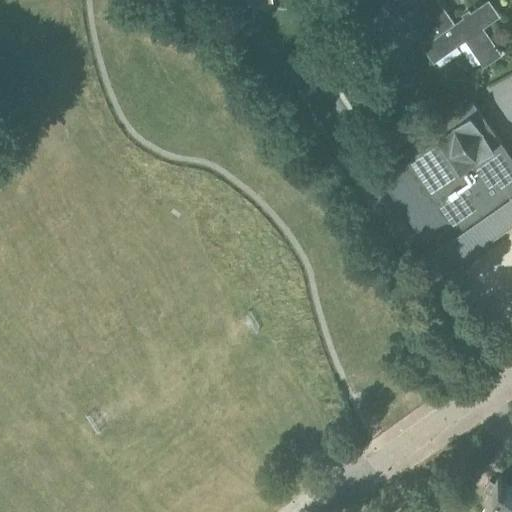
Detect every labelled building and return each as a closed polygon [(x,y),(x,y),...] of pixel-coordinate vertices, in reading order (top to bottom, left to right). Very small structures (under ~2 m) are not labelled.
[(403,0),(395,6),(404,19),(407,17),(424,41),(421,43),(432,59),(464,37),(482,64),(500,52),(496,46),(498,44),(496,40),(493,42),(482,25),(499,13),(489,0),(482,0),(470,9),(468,7),(460,12),(462,15),(453,21),(439,0),(403,0)] [(325,47),(303,61),(318,83),(340,68),(325,47)] [(306,71),(291,80),(298,92),(301,90),(313,84),(306,71)] [(313,84),(301,90),(317,120),(330,113),(314,83),(313,84)] [(511,156),(472,100),(402,149),(407,156),(380,175),(445,269),(511,222),(511,156)] [(511,511),(511,487),(497,478),(494,483),(489,480),(483,490),(492,496),(481,511),(511,511)]
